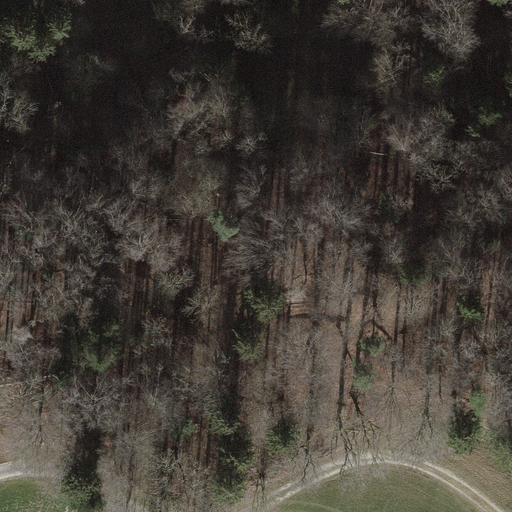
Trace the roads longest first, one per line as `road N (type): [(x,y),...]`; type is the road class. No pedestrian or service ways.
road 1 (track): [(488,511),(409,467),(362,465),(297,484),(260,511)]
road 2 (track): [(0,486),(57,480),(120,511)]
